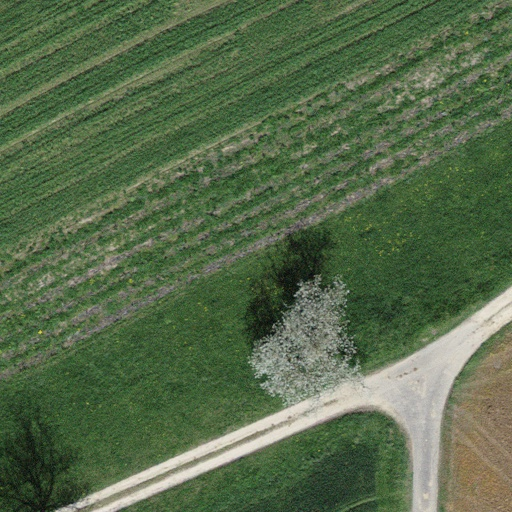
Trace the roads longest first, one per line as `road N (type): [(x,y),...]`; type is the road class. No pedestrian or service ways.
road 1 (track): [(78,511),(426,359)]
road 2 (track): [(420,511),(426,359)]
